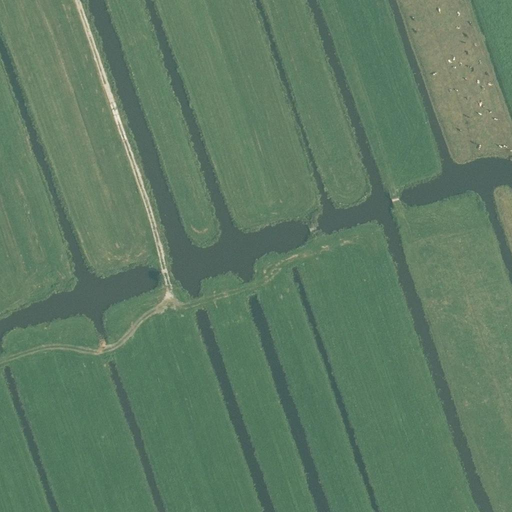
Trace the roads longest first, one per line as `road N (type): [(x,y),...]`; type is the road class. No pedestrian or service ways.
road 1 (track): [(77,0),(166,276)]
road 2 (track): [(0,361),(54,346),(112,349),(170,292),(166,276)]
